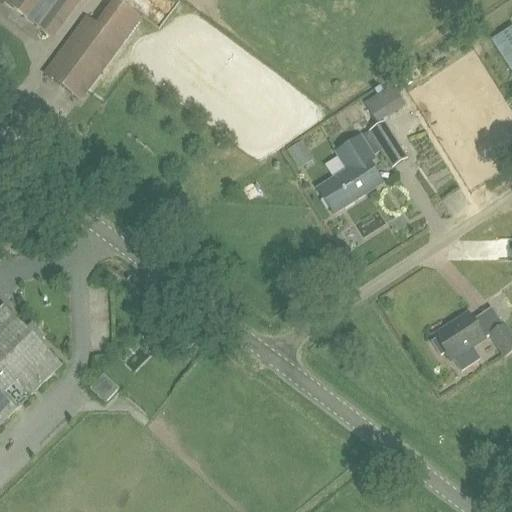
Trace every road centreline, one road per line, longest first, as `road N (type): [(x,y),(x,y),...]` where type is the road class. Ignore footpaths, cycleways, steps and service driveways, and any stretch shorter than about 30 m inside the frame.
road 1 (tertiary): [(271,358),(0,155)]
road 2 (unclassified): [(271,358),(511,196)]
road 3 (unknown): [(81,216),(85,335),(52,404),(0,463)]
road 4 (tertiary): [(472,511),(271,358)]
